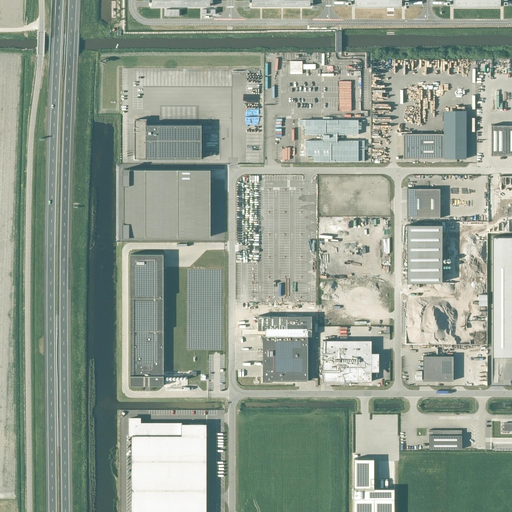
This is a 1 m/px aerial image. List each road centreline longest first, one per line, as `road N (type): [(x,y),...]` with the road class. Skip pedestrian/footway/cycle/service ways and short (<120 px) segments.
road 1 (unclassified): [(29,511),(29,159),(41,0)]
road 2 (motorway): [(59,0),(52,511)]
road 3 (motorway): [(65,511),(72,0)]
road 4 (unclassified): [(232,393),(233,172),(397,172)]
road 5 (unknown): [(397,172),(399,94),(412,77),(447,82),(471,108),(471,172)]
road 6 (unclassified): [(397,172),(398,392)]
road 7 (unknown): [(233,172),(228,102),(129,106),(126,75)]
road 8 (unclassified): [(232,393),(398,392)]
road 9 (unknown): [(465,231),(487,226),(491,216),(487,116)]
